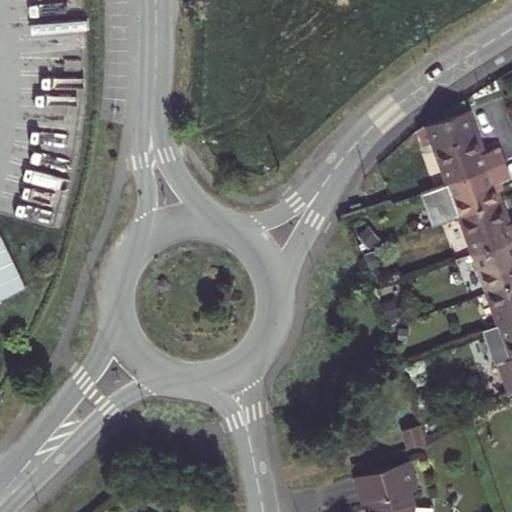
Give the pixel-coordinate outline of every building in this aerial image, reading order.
[(498,147),(483,153),(467,111),(427,125),(448,184),(504,163),(498,147)] [(510,179),(504,163),(448,184),(460,217),(501,202),(497,192),(494,184),(500,182),(510,179)] [(494,184),(497,192),(503,189),(500,182),(494,184)] [(511,240),(511,222),(508,224),(501,202),(460,217),(474,255),(511,240)] [(0,298),(27,284),(0,232),(0,298)] [(408,239),(412,251),(423,247),(419,236),(408,239)] [(487,292),(511,283),(511,240),(474,255),(487,292)] [(511,283),(487,292),(499,325),(511,320),(511,283)] [(496,363),(508,395),(511,393),(511,320),(499,325),(511,358),(496,363)] [(499,325),(485,331),(496,363),(511,358),(499,325)] [(402,430),(408,448),(426,442),(420,424),(419,424),(402,430)] [(414,511),(415,503),(411,491),(418,489),(409,461),(355,477),(364,506),(371,504),(373,511),(414,511)]
